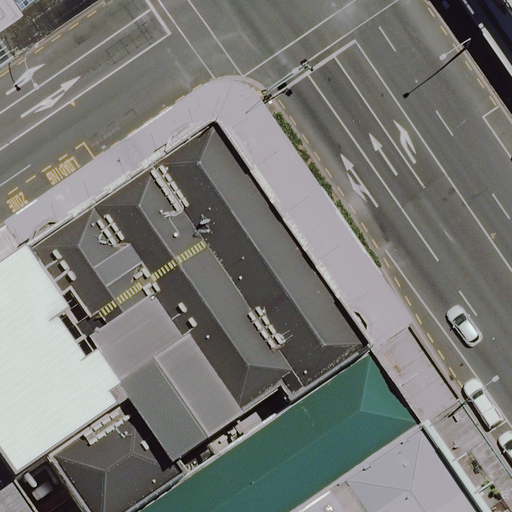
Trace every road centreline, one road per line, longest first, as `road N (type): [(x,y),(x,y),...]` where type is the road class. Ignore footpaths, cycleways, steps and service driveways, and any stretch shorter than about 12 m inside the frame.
road 1 (secondary): [(498,239),(312,0)]
road 2 (secondary): [(0,148),(215,0)]
road 3 (secondary): [(511,367),(498,239)]
